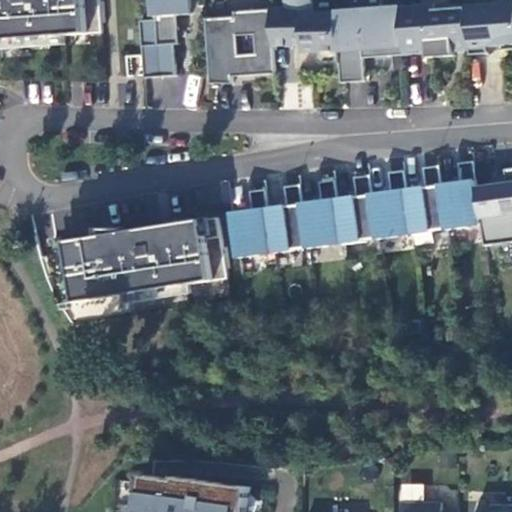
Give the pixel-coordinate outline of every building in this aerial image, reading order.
[(105,2),(102,2),(102,0),(0,0),(0,41),(5,41),(5,50),(49,47),(49,38),(105,34),(104,24),(107,24),(105,2)] [(181,29),(174,23),(180,16),(194,15),(192,0),(160,0),(164,3),(158,10),(159,21),(144,22),(149,80),(179,77),(177,46),(182,45),(181,29)] [(339,14),(315,15),(314,0),(287,0),(288,9),(274,10),(277,51),(296,49),(296,46),(304,45),(305,55),(320,54),(321,62),(326,66),(343,65),(339,14)] [(472,51),(473,56),(491,55),(490,48),(501,47),(502,52),(511,51),(511,4),(469,7),(469,8),(472,51)] [(438,11),(438,6),(404,8),(407,56),(430,54),(431,59),(457,57),(457,47),(471,46),(471,51),(472,51),(469,8),(438,11)] [(343,65),(344,84),(368,82),(366,60),(407,56),(404,8),(339,13),(339,14),(343,65)] [(236,83),(236,76),(278,73),(277,51),(274,10),(238,13),(238,18),(209,20),(214,85),(236,83)] [(451,230),(451,231),(470,228),(470,227),(485,225),(481,189),(477,162),(462,164),(464,183),(445,186),(451,230)] [(416,234),(416,236),(436,233),(436,232),(451,230),(445,186),(442,167),(427,169),(429,188),(410,191),(416,234)] [(511,170),(509,171),(511,185),(481,189),(485,225),(488,247),(511,244),(511,170)] [(381,239),(382,240),(401,238),(401,237),(416,234),(410,191),(408,172),(392,174),(395,193),(376,195),(381,239)] [(347,244),(347,245),(366,242),(366,241),(381,239),(376,195),(373,176),(358,179),(360,197),(341,200),(347,244)] [(312,249),(312,250),(332,247),(331,246),(347,244),(341,200),(338,181),(323,183),(326,202),(306,205),(312,249)] [(278,253),(278,254),(297,252),(297,251),(312,249),(306,205),(304,186),(288,188),(291,207),(272,209),(278,253)] [(237,214),(243,259),(262,257),(262,255),(278,253),(272,209),(269,191),(254,193),(256,211),(237,214)] [(147,234),(146,231),(128,230),(128,234),(109,237),(65,244),(67,255),(60,256),(66,291),(73,290),(75,305),(131,296),(133,305),(176,298),(175,289),(231,279),(229,270),(232,269),(229,248),(226,248),(221,219),(174,226),(175,229),(147,234)] [(180,481),(148,476),(143,511),(241,511),(242,509),(251,510),(254,488),(180,478),(180,481)]
